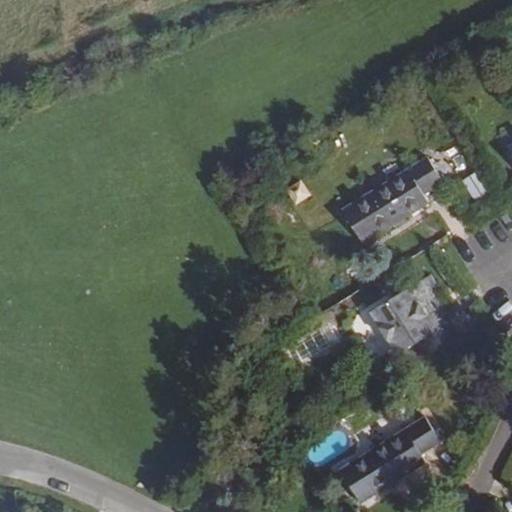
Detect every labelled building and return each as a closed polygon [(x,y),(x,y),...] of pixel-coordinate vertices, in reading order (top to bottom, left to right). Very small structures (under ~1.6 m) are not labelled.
[(429,156),(343,210),(365,244),(431,202),(427,196),(446,183),(429,156)] [(473,201),(489,191),(476,170),(460,179),(473,201)] [(432,275),(371,312),(398,355),(420,342),(454,321),(441,299),(445,296),(432,275)] [(454,321),(420,342),(428,357),(467,333),(445,296),(441,299),(454,321)] [(426,417),(340,470),(362,504),(428,464),(423,456),(442,444),(426,417)] [(191,489),(203,508),(224,495),(223,493),(212,476),(191,489)]
